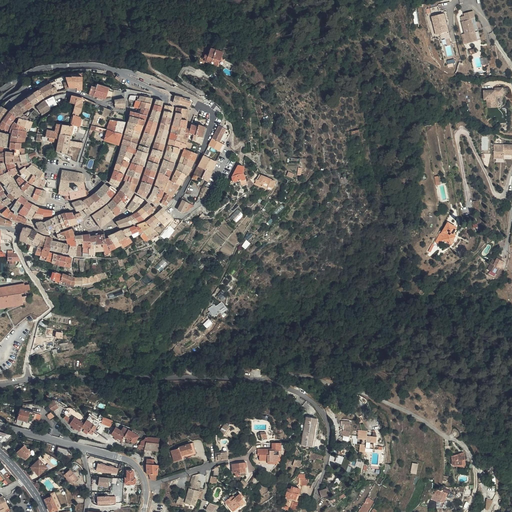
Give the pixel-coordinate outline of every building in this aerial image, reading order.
[(360,1),(354,4),(358,14),(365,12),(360,1)] [(463,21),(468,43),(477,40),(473,23),(472,19),(476,18),(474,11),(470,12),(465,13),(465,15),(467,20),(463,21)] [(448,31),(444,13),(432,16),(436,34),(448,31)] [(218,66),(224,51),(212,47),(206,61),(218,66)] [(217,69),(211,65),(209,67),(207,72),(213,75),(217,69)] [(213,75),(207,72),(205,77),(215,83),(218,77),(219,78),(221,76),(220,75),(222,72),(217,69),(213,75)] [(78,80),(64,81),(66,87),(67,91),(72,91),(75,91),(75,92),(79,93),(78,80)] [(109,99),(113,91),(94,86),(93,90),(88,89),(86,97),(87,98),(102,101),(109,99)] [(502,89),(495,89),(495,92),(484,93),(485,101),(486,101),(487,109),(493,108),(492,101),(495,101),(495,97),(502,96),(502,89)] [(44,99),(54,95),(53,91),(46,94),(43,90),(37,93),(42,100),(44,99)] [(37,93),(32,96),(37,103),(40,101),(42,100),(37,93)] [(32,96),(29,99),(35,105),(37,103),(32,96)] [(70,118),(75,119),(76,116),(77,116),(80,105),(80,104),(80,103),(96,110),(96,108),(83,101),(70,98),(68,106),(73,107),(70,118)] [(32,107),(35,105),(29,99),(26,101),(32,107)] [(52,99),(44,103),(50,111),(58,108),(52,99)] [(26,101),(21,104),(28,110),(32,107),(26,101)] [(124,101),(113,102),(113,110),(125,111),(124,101)] [(41,119),(50,111),(44,103),(43,104),(36,110),(40,117),(41,119)] [(132,110),(139,111),(147,112),(149,106),(137,103),(133,103),(132,110)] [(25,112),(28,110),(21,104),(17,106),(25,112)] [(21,115),(25,112),(17,106),(14,109),(21,115)] [(18,117),(21,115),(14,109),(8,114),(14,118),(18,117)] [(156,125),(159,114),(151,112),(147,121),(147,122),(156,125)] [(169,120),(171,114),(163,112),(162,118),(169,120)] [(13,119),(14,118),(8,114),(5,118),(11,123),(13,119)] [(144,120),(145,117),(138,116),(129,114),(128,119),(142,126),(144,120)] [(14,118),(13,119),(15,121),(16,121),(26,124),(29,117),(27,115),(20,118),(19,117),(18,117),(14,118)] [(184,131),(186,123),(180,122),(180,117),(175,115),(175,118),(172,128),(178,130),(184,131)] [(8,126),(11,123),(5,118),(4,119),(3,121),(1,123),(4,126),(1,131),(6,133),(8,126)] [(78,124),(78,120),(75,119),(70,118),(70,120),(69,129),(70,129),(76,130),(77,130),(78,124)] [(168,127),(169,120),(162,118),(160,125),(168,127)] [(141,129),(142,126),(128,119),(127,124),(136,127),(141,129)] [(31,126),(26,124),(16,121),(14,125),(12,124),(11,125),(16,127),(14,133),(21,134),(22,130),(29,132),(31,126)] [(124,124),(110,122),(109,122),(106,131),(120,136),(124,124)] [(154,129),(156,125),(147,122),(145,128),(154,131),(154,129)] [(127,124),(125,131),(134,133),(136,127),(127,124)] [(69,139),(69,134),(70,129),(69,129),(63,128),(60,128),(59,135),(58,137),(69,139)] [(152,137),(154,131),(145,128),(142,134),(152,137)] [(197,130),(190,128),(188,132),(187,136),(194,138),(197,130)] [(204,130),(198,128),(197,130),(194,138),(195,139),(200,141),(204,130)] [(217,148),(225,133),(218,129),(211,144),(217,148)] [(156,139),(164,142),(167,132),(158,130),(158,133),(156,139)] [(186,132),(184,131),(178,130),(176,137),(184,140),(186,141),(186,140),(187,136),(188,132),(186,132)] [(117,147),(120,136),(106,131),(102,142),(117,147)] [(141,139),(140,142),(150,145),(152,137),(142,134),(141,139)] [(55,154),(66,156),(67,149),(68,144),(69,139),(58,137),(57,143),(55,154)] [(176,137),(174,142),(182,146),(183,146),(184,146),(185,144),(185,142),(186,141),(184,140),(176,137)] [(169,141),(168,144),(179,149),(181,149),(182,146),(174,142),(169,141)] [(133,150),(135,145),(130,144),(122,142),(122,144),(121,147),(126,148),(133,150)] [(148,150),(150,145),(140,142),(137,147),(148,151),(148,150)] [(183,151),(189,154),(191,147),(185,144),(184,146),(183,150),(183,151)] [(213,155),(217,148),(211,144),(207,152),(213,155)] [(511,144),(496,144),(496,155),(502,155),(511,154),(511,144)] [(163,149),(163,147),(154,145),(152,150),(161,154),(163,149)] [(118,158),(115,166),(120,168),(122,162),(123,158),(129,160),(131,155),(125,154),(126,148),(121,147),(118,158)] [(146,155),(148,151),(137,147),(135,151),(146,155)] [(134,151),(133,150),(126,148),(125,154),(131,155),(132,156),(133,157),(135,151),(134,151)] [(176,157),(178,151),(166,148),(165,152),(176,157)] [(159,161),(161,154),(152,150),(149,157),(159,161)] [(146,155),(135,151),(133,157),(132,159),(144,161),(146,156),(146,155)] [(195,155),(189,154),(183,151),(180,159),(192,163),(194,157),(195,155)] [(175,162),(176,157),(165,152),(163,158),(169,160),(175,162)] [(141,168),(144,161),(132,159),(129,165),(141,168)] [(189,170),(192,163),(180,159),(180,161),(178,165),(189,170)] [(207,177),(212,165),(203,160),(197,171),(204,175),(207,177)] [(154,173),(156,167),(147,163),(145,168),(145,170),(154,173)] [(140,172),(141,168),(129,165),(127,171),(133,173),(139,175),(140,172)] [(184,178),(189,170),(178,165),(178,166),(175,173),(184,178)] [(236,166),(230,177),(232,182),(239,180),(241,185),(247,184),(242,173),(242,170),(242,166),(236,166)] [(7,172),(8,174),(10,178),(15,176),(15,175),(14,172),(14,170),(7,172)] [(152,180),(154,173),(145,170),(142,177),(152,180)] [(25,171),(20,178),(19,178),(24,182),(29,174),(25,171)] [(39,174),(35,171),(32,176),(35,178),(31,187),(35,189),(38,180),(39,174)] [(197,171),(195,176),(202,180),(204,175),(197,171)] [(118,183),(122,176),(117,175),(112,173),(109,180),(118,183)] [(182,181),(184,178),(175,173),(173,178),(181,183),(182,181)] [(24,182),(28,184),(32,176),(29,174),(24,182)] [(75,189),(80,185),(77,184),(78,177),(61,174),(57,192),(58,193),(67,192),(70,191),(73,194),(74,194),(76,192),(75,189)] [(271,187),(273,181),(260,174),(257,178),(259,180),(258,182),(261,184),(260,185),(266,188),(268,185),(271,187)] [(0,183),(0,184),(9,178),(6,175),(0,177),(0,183)] [(167,182),(168,180),(163,178),(158,175),(155,181),(165,187),(167,182)] [(122,183),(124,184),(129,185),(131,179),(124,177),(122,183)] [(150,186),(152,180),(142,177),(140,183),(150,186)] [(177,188),(181,183),(173,178),(170,184),(177,188)] [(15,182),(20,190),(24,186),(17,180),(15,182)] [(36,189),(40,190),(43,184),(38,180),(35,189),(36,189)] [(115,189),(118,183),(109,180),(107,185),(115,189)] [(169,183),(167,182),(165,187),(155,181),(155,184),(153,189),(158,192),(162,194),(164,195),(166,196),(170,184),(169,183)] [(12,183),(12,182),(8,184),(13,192),(15,191),(16,189),(12,183)] [(147,195),(150,186),(140,183),(137,190),(137,191),(147,195)] [(5,193),(6,196),(13,192),(8,184),(3,186),(2,187),(5,192),(5,193)] [(175,190),(177,188),(170,184),(166,196),(171,198),(175,190)] [(75,189),(76,192),(78,191),(81,200),(84,199),(85,199),(83,193),(80,185),(75,189)] [(132,194),(134,190),(123,185),(123,186),(126,189),(132,194)] [(20,190),(22,195),(29,188),(27,187),(24,186),(20,190)] [(103,187),(98,192),(103,196),(107,190),(103,187)] [(22,195),(26,198),(32,190),(29,188),(22,195)] [(108,189),(107,190),(103,196),(108,201),(113,192),(108,189)] [(130,198),(132,194),(126,189),(124,192),(130,198)] [(151,203),(152,203),(155,198),(158,192),(153,189),(151,196),(150,196),(146,201),(151,203)] [(26,198),(30,200),(35,191),(32,190),(26,198)] [(19,195),(15,191),(13,192),(6,196),(11,202),(14,199),(15,200),(16,200),(19,197),(20,196),(19,195)] [(33,202),(35,203),(37,198),(39,193),(35,191),(30,200),(33,202)] [(69,203),(76,201),(74,194),(73,194),(70,191),(67,192),(58,193),(57,197),(64,199),(63,203),(69,203)] [(207,194),(202,191),(197,201),(202,204),(207,194)] [(103,205),(108,201),(103,196),(98,192),(95,195),(94,196),(103,205)] [(128,201),(122,195),(119,192),(118,193),(115,198),(111,203),(115,208),(120,203),(124,207),(128,201)] [(128,201),(130,198),(124,192),(122,195),(128,201)] [(94,196),(89,199),(93,204),(86,208),(91,214),(100,207),(103,205),(94,196)] [(166,196),(161,203),(166,206),(171,198),(166,196)] [(26,203),(19,197),(16,200),(15,202),(24,208),(25,205),(26,203)] [(131,202),(131,203),(138,208),(142,202),(134,197),(131,202)] [(89,199),(83,204),(86,208),(93,204),(89,199)] [(15,202),(12,205),(21,212),(24,208),(15,202)] [(115,216),(119,212),(115,208),(111,203),(110,204),(106,207),(114,218),(115,216)] [(123,208),(124,207),(120,203),(115,208),(119,212),(123,208)] [(131,214),(138,208),(131,203),(126,210),(131,214)] [(75,214),(81,211),(78,204),(77,204),(71,206),(75,214)] [(146,204),(141,209),(144,213),(150,208),(146,204)] [(14,213),(19,216),(21,212),(12,205),(9,210),(10,212),(12,212),(14,213)] [(30,207),(25,205),(24,208),(21,212),(19,216),(23,218),(25,218),(30,207)] [(183,217),(187,208),(181,205),(176,214),(183,218),(183,217)] [(31,221),(32,222),(35,215),(37,210),(30,207),(25,218),(31,221)] [(114,218),(106,207),(102,210),(101,211),(110,221),(114,218)] [(85,218),(91,214),(86,208),(83,211),(83,212),(82,213),(85,218)] [(151,209),(150,208),(144,213),(148,217),(155,210),(152,208),(151,209)] [(143,221),(148,217),(144,213),(141,209),(135,214),(143,221)] [(0,215),(5,220),(9,214),(6,210),(0,215)] [(52,214),(37,210),(35,215),(41,216),(41,218),(47,219),(53,216),(52,214)] [(167,231),(172,224),(162,210),(154,217),(153,218),(158,223),(167,231)] [(107,224),(110,221),(101,211),(96,214),(105,225),(107,224)] [(232,215),(234,220),(243,216),(240,211),(232,215)] [(101,228),(105,225),(96,214),(93,217),(101,228)] [(142,222),(143,221),(135,214),(135,215),(133,216),(139,223),(142,222)] [(63,216),(59,218),(63,228),(68,226),(66,222),(63,216)] [(78,216),(72,218),(73,221),(74,224),(80,222),(78,216)] [(133,216),(130,217),(136,224),(139,223),(133,216)] [(26,222),(16,217),(14,222),(24,226),(26,222)] [(130,217),(126,219),(131,225),(132,226),(136,224),(130,217)] [(59,218),(55,219),(53,220),(57,230),(63,228),(59,218)] [(145,224),(150,230),(155,226),(158,223),(153,218),(145,224)] [(129,227),(131,225),(126,219),(125,219),(115,224),(118,230),(129,227)] [(0,227),(10,229),(11,224),(0,220),(0,227)] [(52,235),(54,232),(49,222),(42,225),(45,229),(48,237),(49,237),(52,235)] [(448,222),(443,231),(448,234),(447,237),(445,236),(443,239),(452,244),(455,240),(453,239),(455,235),(452,233),(456,227),(448,222)] [(40,234),(45,229),(42,225),(39,224),(35,225),(36,228),(38,232),(40,234)] [(140,231),(142,236),(147,232),(142,225),(137,228),(138,229),(135,230),(134,228),(127,231),(130,236),(137,233),(140,231)] [(70,229),(62,231),(63,239),(64,239),(64,243),(65,245),(66,247),(70,247),(73,248),(73,246),(73,244),(73,235),(70,229)] [(22,231),(19,242),(31,246),(36,236),(36,235),(31,232),(25,230),(22,231)] [(148,244),(156,236),(150,230),(147,232),(142,236),(143,236),(148,244)] [(120,232),(113,235),(117,242),(111,244),(115,249),(121,247),(124,249),(130,245),(125,238),(121,232),(120,232)] [(102,233),(99,234),(102,249),(103,253),(104,260),(110,259),(109,253),(115,249),(111,244),(107,240),(104,241),(102,236),(103,236),(102,233)] [(73,244),(76,245),(81,246),(80,234),(73,235),(73,244)] [(81,259),(87,259),(86,250),(90,250),(89,235),(89,234),(80,234),(81,246),(81,249),(81,259)] [(96,250),(97,234),(89,235),(90,250),(93,250),(96,250)] [(106,238),(107,240),(111,244),(117,242),(113,235),(106,238)] [(40,238),(36,236),(31,246),(34,248),(30,255),(34,257),(37,251),(38,249),(40,244),(43,245),(45,239),(44,239),(40,238)] [(146,243),(150,250),(151,250),(151,249),(148,244),(143,236),(140,238),(139,239),(142,245),(144,247),(146,245),(145,244),(146,243)] [(42,249),(41,252),(47,255),(48,255),(49,252),(51,243),(52,241),(45,239),(43,245),(40,244),(38,249),(42,249)] [(66,247),(63,246),(61,255),(68,256),(70,247),(66,247)] [(47,255),(41,252),(40,258),(38,262),(46,264),(48,255),(47,255)] [(1,255),(1,260),(7,260),(7,263),(7,264),(9,265),(9,268),(14,268),(14,265),(20,265),(16,257),(7,256),(7,258),(4,258),(4,255),(1,255)] [(502,260),(503,258),(499,255),(497,260),(494,259),(488,269),(497,274),(500,268),(502,268),(506,262),(502,260)] [(56,268),(63,269),(66,261),(59,259),(56,268)] [(156,266),(161,271),(169,264),(164,259),(156,266)] [(71,261),(66,261),(63,269),(69,270),(71,261)] [(53,276),(50,276),(48,281),(54,283),(53,286),(55,287),(57,287),(59,278),(53,276)] [(57,287),(65,290),(67,290),(68,291),(70,291),(70,289),(72,282),(60,278),(59,278),(57,287)] [(0,311),(17,308),(17,306),(25,304),(25,299),(21,299),(19,294),(29,292),(28,288),(23,288),(23,286),(0,290),(0,311)] [(215,304),(209,308),(214,316),(220,311),(222,314),(228,310),(223,301),(216,306),(215,304)] [(48,404),(53,411),(59,406),(54,400),(48,404)] [(19,408),(16,419),(31,423),(33,413),(19,408)] [(71,420),(68,423),(68,424),(78,430),(80,427),(83,429),(87,432),(91,434),(96,427),(85,420),(83,423),(71,415),(69,419),(71,420)] [(113,420),(104,417),(103,423),(111,426),(113,420)] [(316,418),(307,417),(302,445),(312,446),(316,421),(316,418)] [(30,427),(31,423),(16,419),(15,424),(30,427)] [(225,434),(230,426),(226,423),(220,430),(225,434)] [(122,432),(115,427),(110,435),(120,441),(122,437),(135,445),(137,442),(134,440),(136,436),(124,428),(122,432)] [(341,429),(340,434),(348,437),(349,429),(341,429)] [(347,443),(348,437),(340,434),(339,440),(347,443)] [(364,453),(365,448),(367,435),(358,434),(357,439),(363,440),(362,444),(360,444),(358,452),(364,453)] [(367,436),(368,435),(367,435),(365,448),(373,449),(374,442),(376,443),(377,437),(367,436)] [(136,451),(143,452),(144,451),(145,442),(146,438),(142,437),(137,446),(136,451)] [(144,451),(158,453),(159,443),(145,442),(144,451)] [(268,461),(278,461),(278,458),(278,455),(282,455),(282,443),(273,442),(273,449),(273,451),(269,451),(269,448),(259,448),(259,454),(260,454),(260,459),(268,460),(268,461)] [(192,453),(190,444),(178,447),(178,448),(170,450),(174,461),(181,459),(181,456),(192,453)] [(23,445),(15,454),(20,458),(21,456),(25,460),(28,457),(27,456),(30,452),(23,445)] [(65,454),(55,451),(53,457),(64,459),(65,454)] [(453,465),(458,466),(458,464),(463,464),(463,461),(466,461),(466,455),(464,455),(462,455),(461,453),(453,456),(453,465)] [(342,463),(344,456),(338,454),(336,461),(342,463)] [(38,475),(46,468),(37,460),(30,467),(38,475)] [(119,468),(98,462),(97,470),(102,472),(118,472),(119,468)] [(234,469),(235,476),(240,475),(239,472),(245,472),(244,467),(247,467),(246,462),(232,464),(233,469),(234,469)] [(150,474),(158,474),(159,465),(147,464),(148,473),(150,474)] [(247,467),(244,467),(245,472),(239,472),(240,475),(248,474),(247,467)] [(344,479),(346,474),(348,470),(342,467),(338,477),(344,480),(344,479)] [(71,470),(67,474),(65,476),(73,484),(79,478),(71,470)] [(126,484),(128,483),(128,485),(131,485),(131,483),(137,483),(137,478),(134,478),(134,470),(127,470),(127,478),(126,478),(126,484)] [(193,479),(187,495),(186,498),(191,496),(193,490),(195,491),(196,488),(198,481),(201,474),(195,475),(193,479)] [(108,486),(109,478),(100,476),(99,485),(108,486)] [(210,483),(217,484),(219,477),(212,476),(210,483)] [(249,483),(243,479),(240,484),(245,487),(249,483)] [(296,494),(298,494),(299,489),(291,487),(291,489),(287,488),(284,498),(289,500),(289,499),(294,500),(295,496),(296,494)] [(319,491),(321,498),(327,496),(325,489),(319,491)] [(433,500),(437,502),(446,501),(448,498),(444,496),(446,492),(437,489),(433,500)] [(49,493),(50,496),(56,509),(59,507),(52,492),(49,493)] [(459,501),(466,502),(468,493),(461,493),(459,501)] [(110,495),(98,496),(98,504),(110,504),(110,503),(116,503),(116,496),(110,496),(110,495)] [(49,511),(54,510),(56,509),(50,496),(44,499),(49,511)] [(243,509),(240,504),(242,503),(239,499),(232,504),(230,501),(224,505),(227,511),(235,511),(238,511),(239,511),(243,509)] [(212,511),(218,505),(212,503),(207,508),(212,511)]
